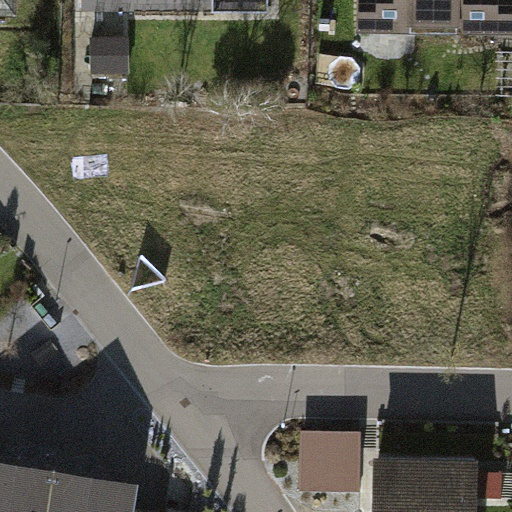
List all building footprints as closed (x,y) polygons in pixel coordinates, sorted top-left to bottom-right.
[(0,0),(0,24),(22,25),(21,0),(0,0)] [(216,0),(217,16),(272,16),(271,0),(216,0)] [(493,37),(511,36),(511,0),(353,0),(353,30),(493,31),(493,37)] [(131,40),(92,41),(93,77),(132,76),(131,40)] [(363,435),(303,434),(302,493),(362,494),(363,435)] [(483,511),(484,465),(379,463),(378,511),(483,511)] [(52,511),(59,476),(0,467),(0,511),(52,511)] [(137,511),(141,489),(59,476),(52,511),(137,511)]
